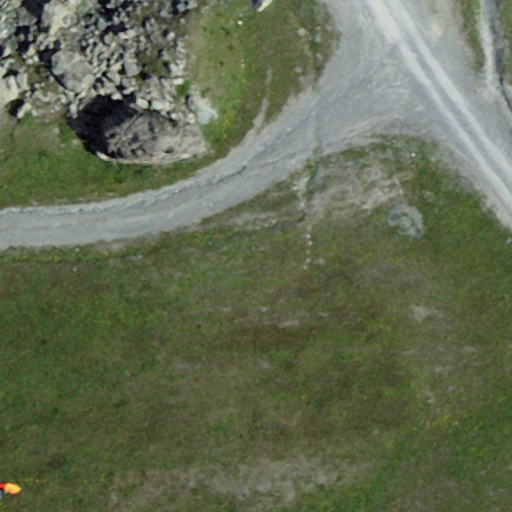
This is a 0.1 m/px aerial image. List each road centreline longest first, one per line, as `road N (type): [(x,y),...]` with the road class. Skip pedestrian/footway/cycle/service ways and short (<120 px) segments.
road 1 (track): [(289,0),(255,114),(64,247),(0,240)]
road 2 (track): [(379,0),(511,165)]
